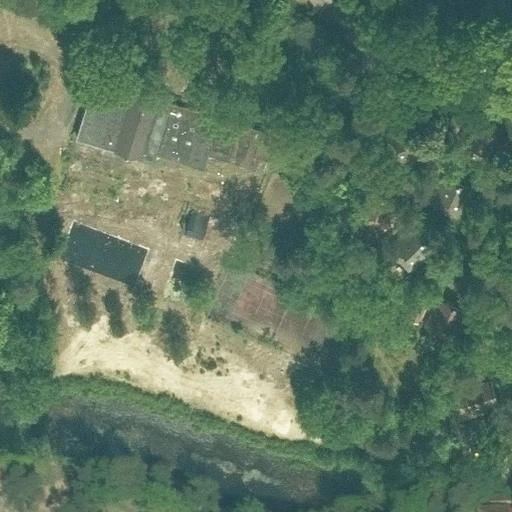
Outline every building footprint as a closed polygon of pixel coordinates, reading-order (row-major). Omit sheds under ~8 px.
[(272,158),(280,135),(93,77),(75,135),(153,159),(155,150),(202,165),(206,150),(254,165),(258,153),(272,158)] [(484,153),(499,126),(472,110),(457,137),(484,153)] [(394,159),(423,149),(413,119),(384,130),(394,159)] [(456,212),(469,184),(441,171),(428,199),(456,212)] [(386,227),(397,197),(367,187),(357,216),(386,227)] [(203,237),(210,216),(192,209),(186,231),(203,237)] [(408,268),(431,247),(411,224),(388,245),(408,268)] [(452,336),(465,308),(437,295),(424,323),(452,336)] [(481,383),(478,375),(448,383),(456,413),(483,405),(482,402),(495,398),(490,381),(481,383)]
